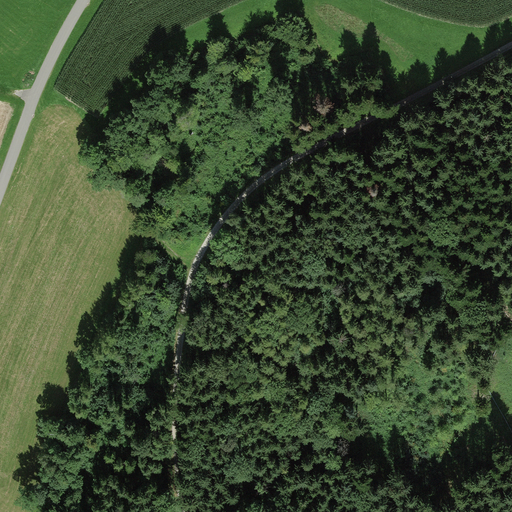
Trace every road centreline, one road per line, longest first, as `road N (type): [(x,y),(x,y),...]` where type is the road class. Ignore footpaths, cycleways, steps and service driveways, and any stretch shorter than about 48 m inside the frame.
road 1 (track): [(511,46),(281,165),(201,246),(179,359),(177,463),(185,511)]
road 2 (unclassified): [(0,186),(48,50),(85,0)]
